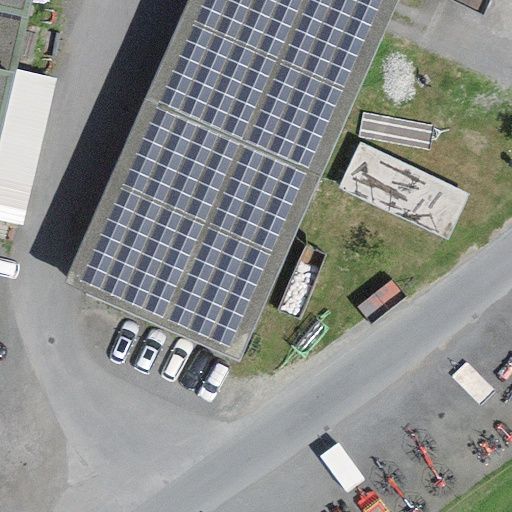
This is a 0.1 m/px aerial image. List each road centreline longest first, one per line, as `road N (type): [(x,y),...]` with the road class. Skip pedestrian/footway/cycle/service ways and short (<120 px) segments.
road 1 (unknown): [(105,0),(60,185),(47,303),(62,385),(141,511)]
road 2 (unclassified): [(511,253),(152,511)]
